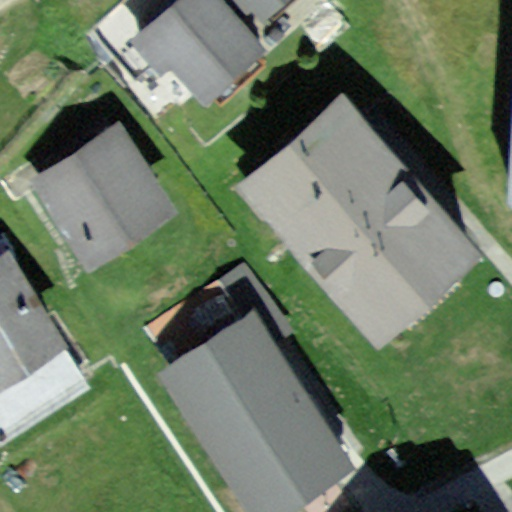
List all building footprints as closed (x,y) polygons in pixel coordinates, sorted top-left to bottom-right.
[(222,0),(173,0),(131,37),(161,71),(171,63),(203,100),(264,47),(238,17),(222,0)] [(283,0),(222,0),(238,17),(250,6),(262,19),(283,0)] [(482,254),(344,94),(242,182),(380,342),(482,254)] [(174,208),(118,122),(31,179),(86,264),(174,208)] [(0,381),(65,341),(7,250),(0,255),(0,381)] [(160,372),(251,511),(282,511),(350,468),(250,314),(160,372)]
